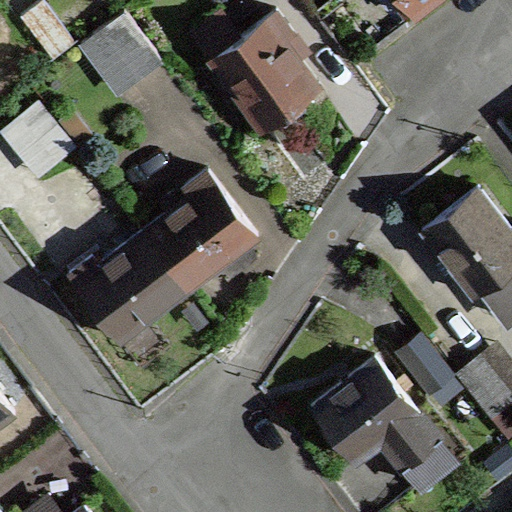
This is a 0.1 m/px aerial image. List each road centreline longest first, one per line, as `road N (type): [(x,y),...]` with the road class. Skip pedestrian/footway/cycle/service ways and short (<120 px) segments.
road 1 (residential): [(171,496),(260,343),(377,175),(509,18)]
road 2 (residential): [(0,282),(171,496)]
